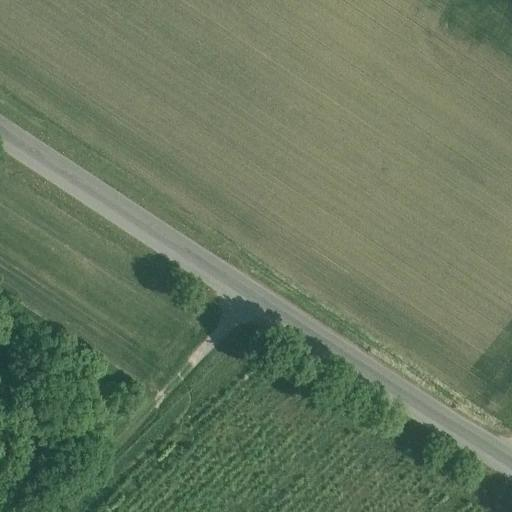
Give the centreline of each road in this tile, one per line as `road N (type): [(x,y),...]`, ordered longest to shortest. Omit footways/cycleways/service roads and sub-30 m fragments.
road 1 (unclassified): [(511,474),(0,131)]
road 2 (track): [(253,302),(48,511)]
